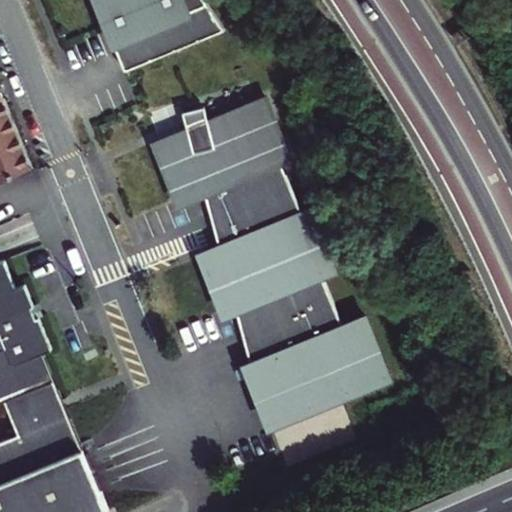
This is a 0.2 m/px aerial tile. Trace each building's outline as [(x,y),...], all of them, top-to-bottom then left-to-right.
[(98,0),(126,67),(225,26),(205,0),(98,0)] [(0,179),(34,165),(0,83),(0,179)] [(189,125),(154,139),(181,205),(208,194),(221,240),(199,250),(226,318),(240,312),(253,359),(244,362),(271,430),(397,380),(369,312),(342,323),(324,278),(342,271),(314,203),(301,209),(283,164),(297,158),(270,93),(209,117),(205,105),(185,111),(189,125)] [(0,409),(10,405),(59,384),(42,349),(55,343),(44,317),(35,321),(31,310),(40,306),(29,282),(22,286),(13,264),(0,269),(0,409)] [(0,511),(112,511),(59,384),(10,405),(22,433),(0,442),(0,511)]
